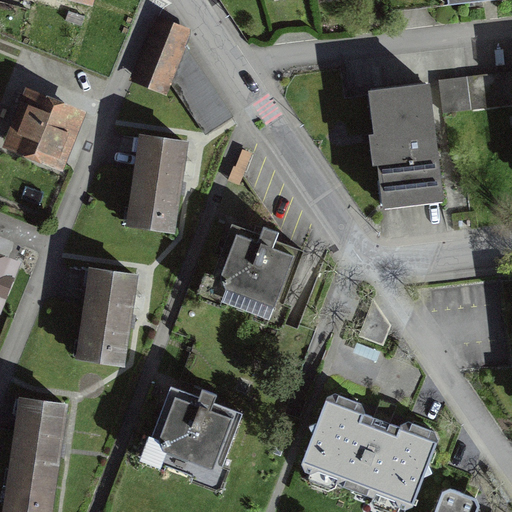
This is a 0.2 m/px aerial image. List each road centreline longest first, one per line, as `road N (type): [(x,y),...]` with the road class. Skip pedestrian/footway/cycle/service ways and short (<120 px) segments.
road 1 (residential): [(225,63),(511,28)]
road 2 (residential): [(372,262),(511,479)]
road 3 (residential): [(225,63),(372,262)]
road 4 (residential): [(511,245),(372,262)]
